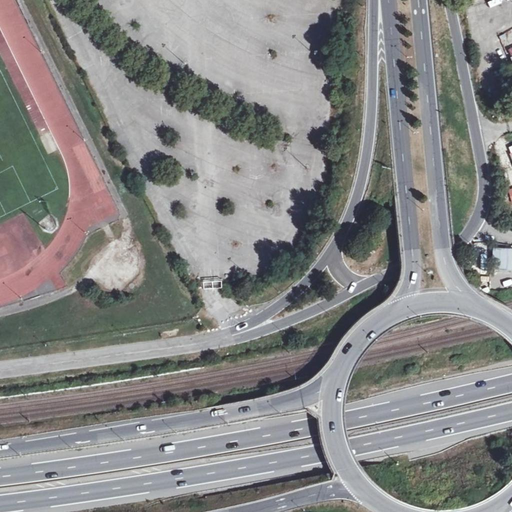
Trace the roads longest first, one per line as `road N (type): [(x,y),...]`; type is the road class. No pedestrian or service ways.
road 1 (trunk): [(511,382),(251,437),(0,476)]
road 2 (trunk): [(0,505),(261,465),(511,412)]
road 3 (trunk): [(332,389),(248,413),(0,451)]
road 4 (secondary): [(472,307),(447,255),(419,0)]
road 5 (secondary): [(389,0),(417,256),(407,308)]
road 6 (unclassified): [(376,0),(365,174),(334,248)]
road 7 (residential): [(237,334),(0,370)]
road 8 (unclassified): [(477,223),(485,165),(450,0)]
road 9 (unclassified): [(237,334),(274,326),(365,283)]
road 10 (unclassified): [(334,248),(289,298),(237,334)]
road 11 (unclassified): [(365,283),(446,252),(477,223)]
